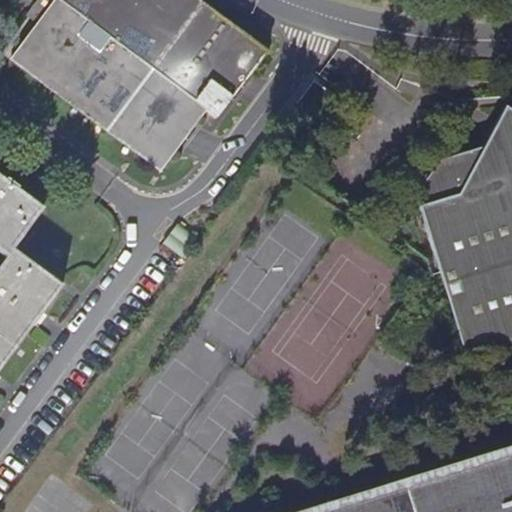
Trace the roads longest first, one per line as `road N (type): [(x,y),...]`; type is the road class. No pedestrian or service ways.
road 1 (residential): [(318,14),(298,63),(199,195),(150,216),(0,429)]
road 2 (residential): [(511,42),(404,33),(318,14)]
